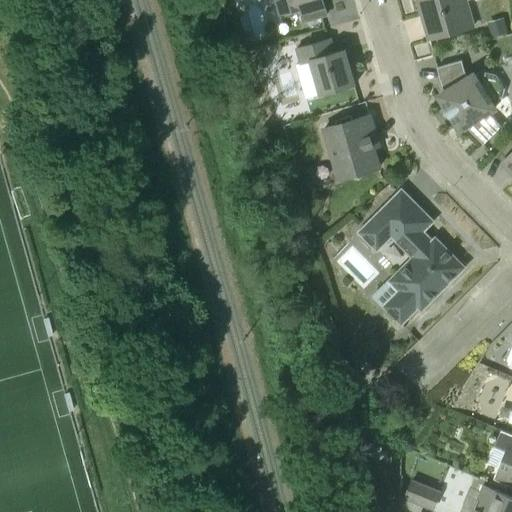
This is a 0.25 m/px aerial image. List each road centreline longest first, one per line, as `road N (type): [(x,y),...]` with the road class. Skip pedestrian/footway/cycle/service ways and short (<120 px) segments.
road 1 (residential): [(511,227),(420,129),(371,0)]
road 2 (residential): [(412,377),(511,279)]
